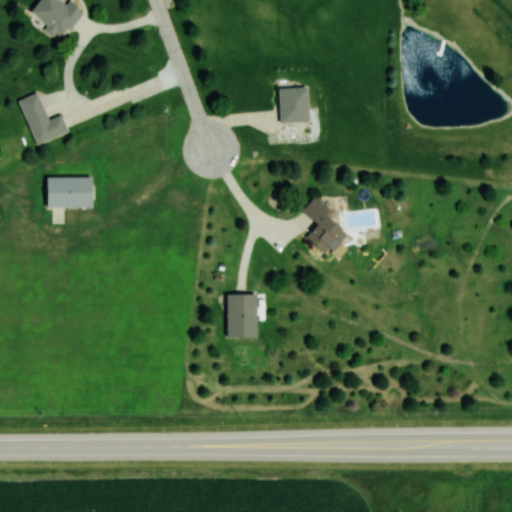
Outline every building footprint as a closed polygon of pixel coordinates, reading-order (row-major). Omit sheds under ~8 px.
[(38,0),(27,11),(57,40),(82,13),(68,0),(65,4),(59,0),(38,0)] [(305,87),(276,88),(278,123),(306,122),(305,87)] [(61,114),(47,120),(37,93),(18,100),(34,144),(67,132),(61,114)] [(44,177),(44,207),(89,207),(89,177),(44,177)] [(325,218),(329,214),(312,197),(300,211),(314,225),(303,236),(323,256),(343,235),(325,218)] [(224,294),(224,338),(256,338),(256,294),(224,294)]
